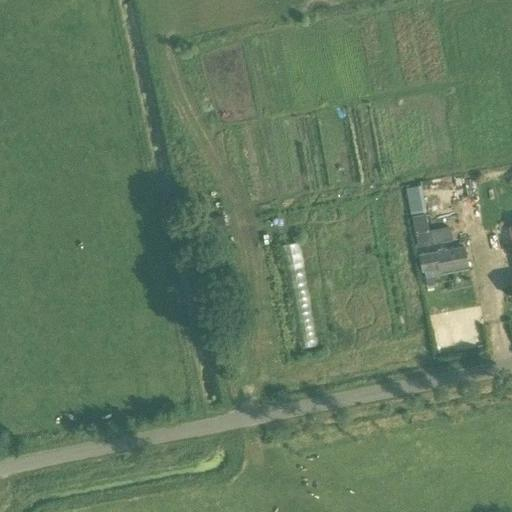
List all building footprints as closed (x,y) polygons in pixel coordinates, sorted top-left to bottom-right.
[(481,178),(439,181),(440,199),(482,196),(481,178)] [(411,183),(414,210),(430,208),(427,182),(411,183)] [(457,222),(433,225),(432,210),(417,211),(421,248),(460,244),(457,222)] [(284,243),(301,326),(316,323),(299,240),(284,243)] [(438,275),(468,269),(463,245),(418,255),(422,272),(437,269),(438,275)] [(438,290),(440,309),(463,307),(460,287),(438,290)]
